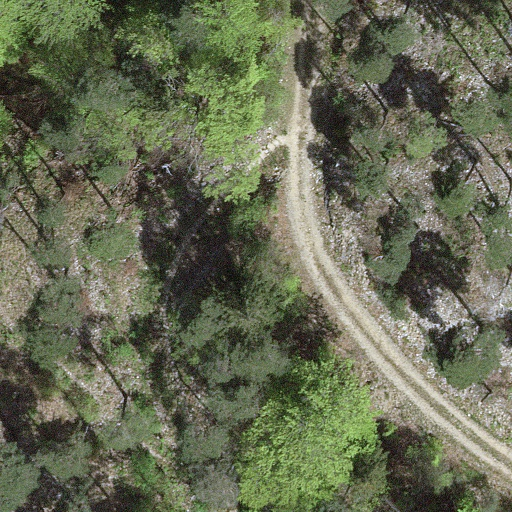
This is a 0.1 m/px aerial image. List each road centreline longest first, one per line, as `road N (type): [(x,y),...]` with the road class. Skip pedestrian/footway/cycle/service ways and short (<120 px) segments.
road 1 (track): [(301,129),(317,248),(357,318),(453,425),(511,465)]
road 2 (track): [(318,0),(301,129)]
